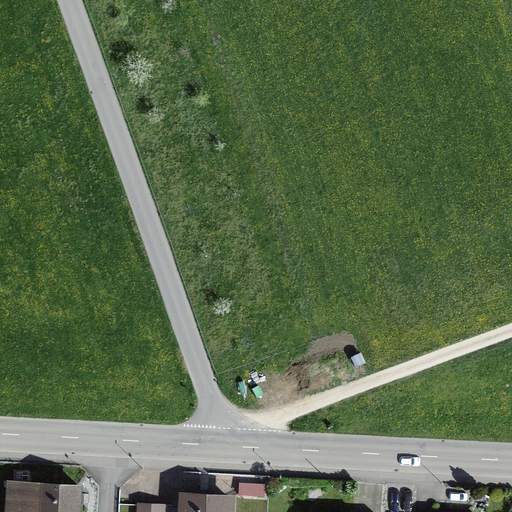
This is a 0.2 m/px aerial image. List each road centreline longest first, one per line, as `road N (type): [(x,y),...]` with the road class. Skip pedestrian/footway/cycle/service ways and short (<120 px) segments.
road 1 (residential): [(65,0),(209,403),(214,445)]
road 2 (track): [(214,445),(511,331)]
road 3 (tertiary): [(511,460),(214,445)]
road 4 (tertiary): [(214,445),(0,431)]
